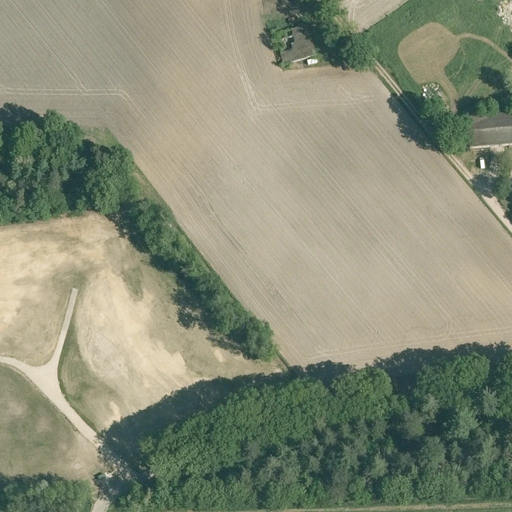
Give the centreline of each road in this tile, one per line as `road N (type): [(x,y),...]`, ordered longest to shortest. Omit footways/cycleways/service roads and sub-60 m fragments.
road 1 (unclassified): [(97,511),(150,470),(273,424),(511,393)]
road 2 (track): [(320,0),(511,230)]
